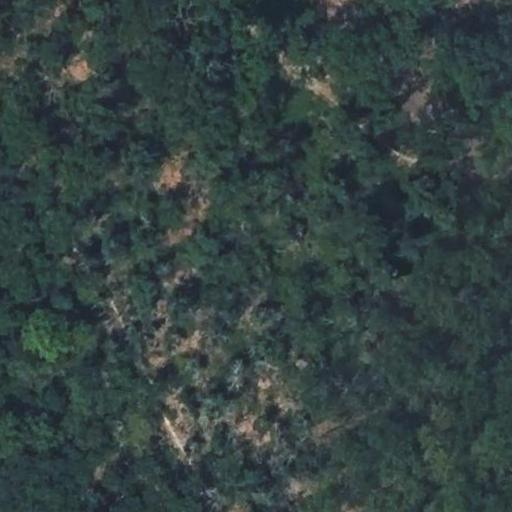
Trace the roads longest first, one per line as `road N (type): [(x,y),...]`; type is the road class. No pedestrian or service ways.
road 1 (track): [(0,170),(71,222),(103,270),(170,442),(216,511)]
road 2 (track): [(487,155),(417,151),(222,0)]
road 3 (track): [(511,167),(416,96),(336,0)]
